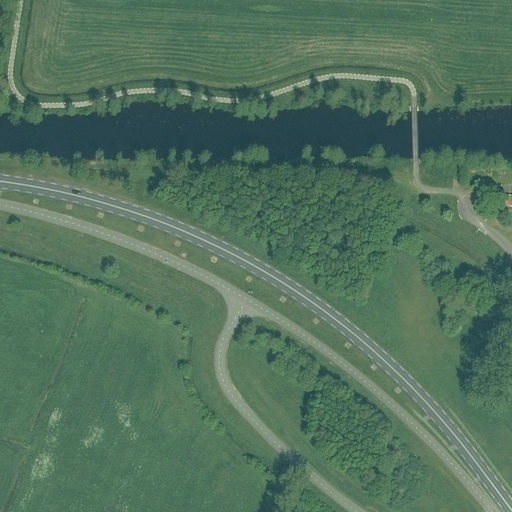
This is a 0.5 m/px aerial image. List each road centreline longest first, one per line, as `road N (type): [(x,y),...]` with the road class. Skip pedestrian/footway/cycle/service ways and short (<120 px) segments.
road 1 (secondary): [(511,511),(398,375),(287,287),(147,217),(0,182)]
road 2 (unclassified): [(490,511),(387,402),(244,299)]
road 3 (unclassified): [(355,511),(270,439),(222,381),(221,342),(244,299)]
road 4 (unclassified): [(244,299),(149,251),(0,205)]
